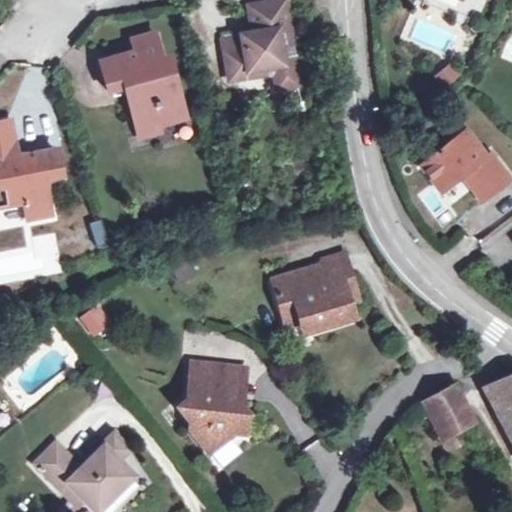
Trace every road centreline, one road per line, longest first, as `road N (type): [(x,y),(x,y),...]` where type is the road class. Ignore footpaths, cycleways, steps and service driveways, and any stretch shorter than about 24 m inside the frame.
road 1 (residential): [(511,343),(437,291),(398,247),(372,197),(344,0)]
road 2 (unknown): [(136,415),(226,511)]
